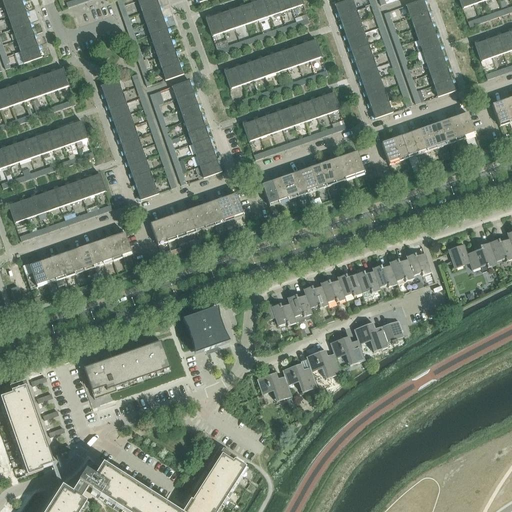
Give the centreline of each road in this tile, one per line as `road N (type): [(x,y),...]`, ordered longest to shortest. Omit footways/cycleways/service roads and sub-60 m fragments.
road 1 (tertiary): [(511,163),(0,343)]
road 2 (tertiary): [(0,355),(511,177)]
road 3 (residential): [(9,257),(511,80)]
road 4 (residential): [(241,360),(258,290),(511,208)]
road 5 (tertiary): [(291,511),(354,426),(511,333)]
road 6 (residential): [(241,360),(262,364),(323,329),(429,291)]
road 7 (residential): [(93,433),(213,390),(241,360)]
